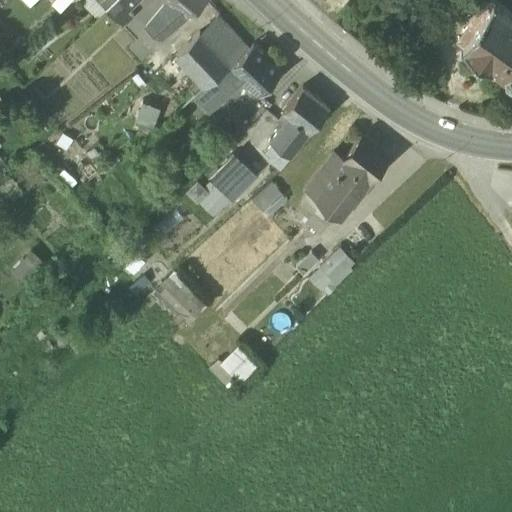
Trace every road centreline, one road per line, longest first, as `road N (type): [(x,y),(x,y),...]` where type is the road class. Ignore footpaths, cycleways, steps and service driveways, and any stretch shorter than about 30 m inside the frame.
road 1 (secondary): [(511,150),(431,129),(402,112),(263,0)]
road 2 (track): [(511,241),(431,129)]
